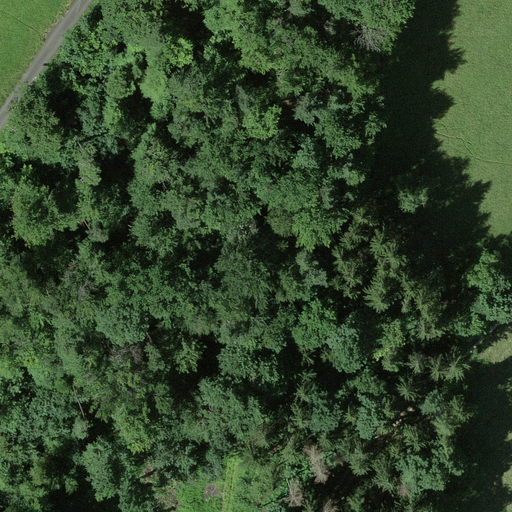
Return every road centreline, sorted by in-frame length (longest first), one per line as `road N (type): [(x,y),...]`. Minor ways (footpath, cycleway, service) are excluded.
road 1 (track): [(221,511),(282,322),(382,84),(402,0)]
road 2 (track): [(331,511),(364,454),(511,302)]
road 3 (track): [(79,0),(0,104)]
